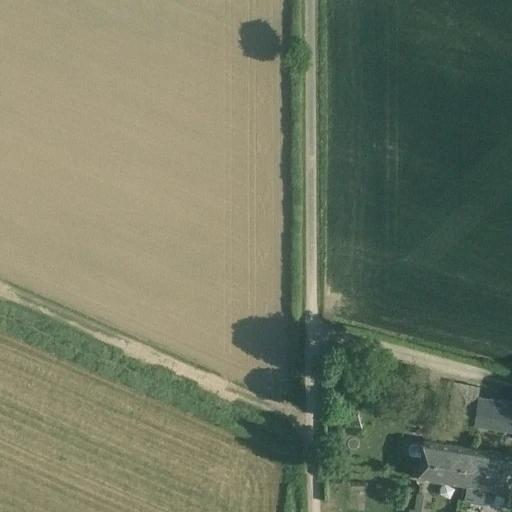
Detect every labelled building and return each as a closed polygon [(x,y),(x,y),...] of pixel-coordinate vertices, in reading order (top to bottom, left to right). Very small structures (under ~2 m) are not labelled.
[(367,369),(351,367),(348,386),(364,389),(367,369)] [(462,418),(474,420),(478,395),(480,385),(468,383),(464,409),(462,418)] [(478,395),(474,420),(487,422),(487,427),(511,431),(511,400),(478,395)] [(424,441),(424,442),(413,440),(410,443),(409,450),(411,454),(422,455),(419,478),(464,485),(470,447),(424,441)] [(511,453),(470,447),(464,485),(511,492),(511,488),(511,453)] [(417,508),(428,509),(430,492),(418,491),(417,508)]
